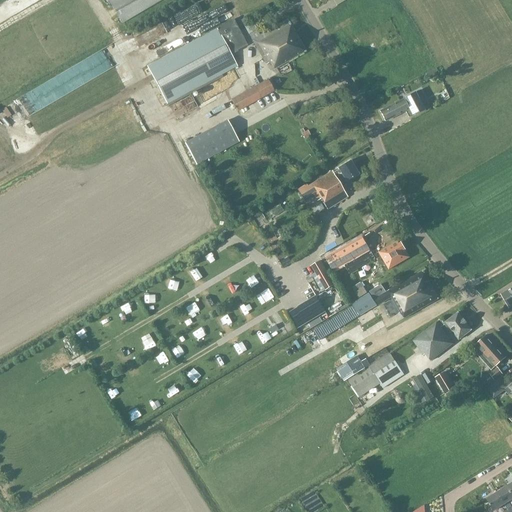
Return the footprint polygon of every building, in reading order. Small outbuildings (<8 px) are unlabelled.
[(107,0),(121,23),(122,24),(161,0),(107,0)] [(237,67),(231,55),(238,52),(238,50),(248,45),(235,19),(220,27),(221,29),(148,67),(167,104),(237,67)] [(269,62),(273,69),(274,68),(275,70),(306,52),(288,19),(260,35),(253,22),(245,27),(248,33),(266,64),(269,62)] [(42,79),(35,83),(41,95),(48,91),(42,79)] [(237,112),(268,95),(275,91),(268,79),(230,100),(237,112)] [(81,94),(76,85),(59,94),(65,103),(81,94)] [(404,99),(380,111),(385,122),(405,111),(409,118),(413,116),(424,109),(415,92),(403,98),(404,99)] [(227,120),(185,143),(196,165),(239,142),(227,120)] [(307,184),(298,189),(300,191),(304,199),(313,193),(317,201),(320,199),(328,211),(348,198),(340,185),(346,181),(346,182),(359,174),(350,160),(337,168),(338,169),(333,173),(332,172),(308,186),(307,184)] [(375,259),(370,249),(362,236),(325,258),(333,271),(344,265),(349,274),(375,259)] [(336,245),(344,241),(341,236),(334,239),(336,245)] [(384,249),(378,252),(389,270),(395,267),(411,257),(405,248),(406,246),(404,243),(402,244),(400,240),(384,249)] [(212,248),(205,253),(211,262),(218,257),(212,248)] [(320,261),(311,266),(325,290),(334,285),(320,261)] [(424,271),(388,291),(404,318),(439,299),(424,271)] [(163,284),(171,279),(169,275),(161,280),(163,284)] [(352,287),(356,292),(355,293),(359,298),(367,293),(363,287),(365,286),(362,282),(361,283),(360,282),(352,287)] [(511,287),(501,293),(509,308),(511,306),(511,287)] [(369,293),(352,304),(360,316),(377,306),(369,293)] [(441,319),(437,322),(413,340),(424,355),(425,354),(431,361),(454,344),(441,327),(445,325),(451,333),(453,332),(459,340),(473,330),(459,312),(444,323),(441,319)] [(211,320),(206,322),(210,332),(215,330),(211,320)] [(264,333),(258,336),(262,345),(268,342),(264,333)] [(486,335),(478,343),(476,345),(472,349),(488,367),(492,370),(506,357),(486,335)] [(246,347),(237,349),(239,356),(248,354),(246,347)] [(390,353),(369,366),(380,384),(383,388),(404,374),(390,353)] [(221,358),(213,362),(218,371),(226,367),(221,358)] [(491,374),(482,381),(486,387),(496,380),(503,374),(499,368),(491,374)] [(200,371),(193,377),(199,384),(206,379),(200,371)] [(455,389),(445,372),(435,378),(445,395),(455,389)] [(502,376),(486,388),(494,398),(504,390),(503,389),(508,385),(502,376)] [(511,511),(511,506),(509,502),(511,500),(511,494),(507,487),(497,493),(504,505),(507,510),(508,511),(511,511)] [(495,511),(500,507),(504,505),(497,493),(486,499),(493,510),(494,511),(495,511)]
